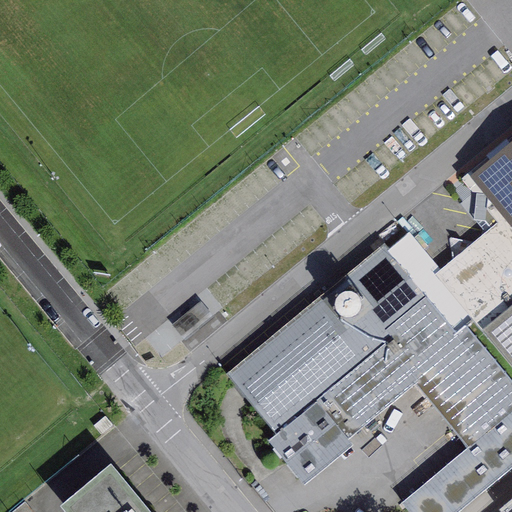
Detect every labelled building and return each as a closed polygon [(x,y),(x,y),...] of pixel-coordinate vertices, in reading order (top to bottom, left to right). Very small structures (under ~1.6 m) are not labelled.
[(434,276),(511,370),(511,147),(470,181),(502,220),(434,276)] [(415,511),(462,511),(511,472),(511,379),(471,330),(459,340),(391,256),(237,380),(311,471),(422,382),(476,449),(409,503),(415,511)] [(187,337),(215,314),(205,302),(177,324),(187,337)] [(154,511),(120,470),(73,510),(74,511),(154,511)] [(511,511),(511,497),(498,509),(500,511),(511,511)]
